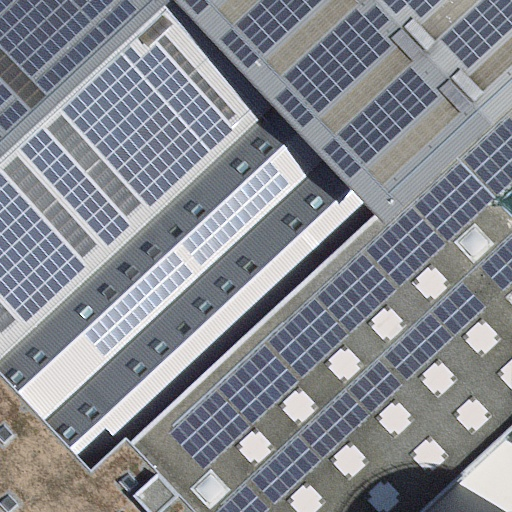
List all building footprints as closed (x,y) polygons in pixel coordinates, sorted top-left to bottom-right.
[(0,0),(0,359),(265,118),(160,0),(0,0)] [(511,0),(160,0),(265,118),(367,232),(511,100),(511,0)] [(511,100),(367,232),(125,451),(181,511),(423,511),(511,430),(511,100)] [(265,118),(0,359),(0,384),(90,483),(125,451),(367,232),(265,118)] [(0,384),(0,511),(181,511),(125,451),(90,483),(0,384)]
